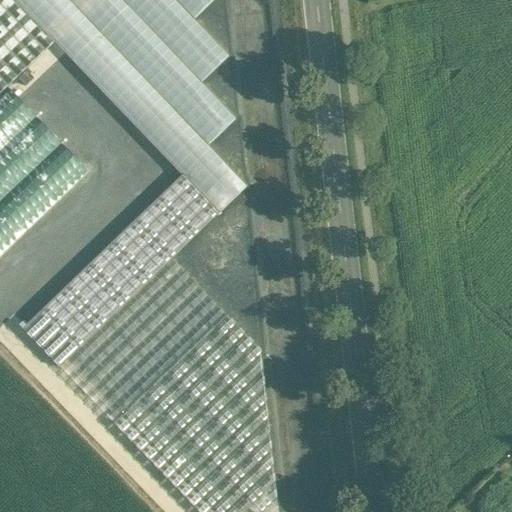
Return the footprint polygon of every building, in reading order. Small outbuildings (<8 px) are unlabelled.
[(0,0),(0,94),(54,43),(13,0),(0,0)] [(13,0),(54,43),(182,176),(218,214),(246,187),(207,146),(235,120),(200,83),(228,57),(193,20),(213,0),(13,0)] [(9,90),(0,98),(0,255),(87,172),(9,90)] [(87,173),(0,256),(0,300),(22,323),(132,219),(87,173)] [(182,176),(135,221),(171,259),(218,214),(182,176)] [(22,323),(19,327),(59,368),(171,259),(135,221),(132,218),(132,219),(22,323)] [(171,259),(59,368),(112,424),(113,424),(225,316),(171,259)] [(113,424),(112,424),(197,511),(277,511),(260,351),(226,315),(225,316),(113,424)]
